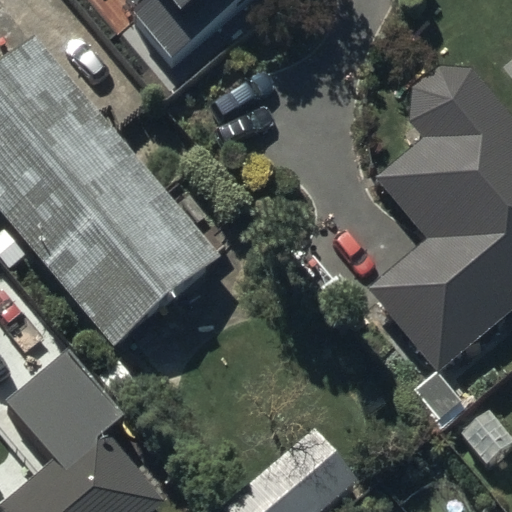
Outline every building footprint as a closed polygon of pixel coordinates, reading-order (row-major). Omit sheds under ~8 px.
[(152,0),(133,15),(193,89),(283,18),(268,0),(152,0)] [(0,76),(0,231),(109,361),(216,270),(30,51),(0,76)] [(424,251),(366,300),(435,382),(511,317),(511,132),(467,80),(430,80),(408,100),(404,136),(418,152),(373,191),(424,251)] [(161,511),(105,446),(117,436),(59,367),(1,415),(51,474),(3,511),(161,511)] [(325,511),(351,491),(312,444),(230,511),(325,511)]
